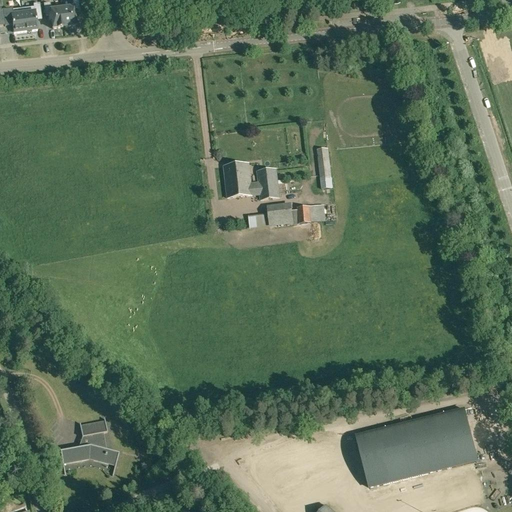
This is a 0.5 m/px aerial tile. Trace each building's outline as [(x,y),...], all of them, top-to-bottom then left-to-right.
[(72,5),(61,7),(64,28),(76,26),(75,18),(77,18),(77,12),(80,12),(78,0),(77,0),(72,1),(72,5)] [(22,9),(25,33),(37,31),(36,21),(41,20),(39,4),(33,4),(34,8),(22,9)] [(52,29),(64,28),(61,7),(50,8),(50,4),(43,4),(45,16),(51,16),(52,29)] [(13,35),(25,33),(22,9),(5,12),(6,23),(12,23),(13,35)] [(327,149),(317,150),(321,190),(332,189),(327,149)] [(259,182),(251,183),(249,164),(224,167),(228,199),(260,196),(261,201),(279,199),(276,170),(257,172),(259,182)] [(297,211),(292,211),(294,225),(307,223),(311,223),(309,207),(297,209),(297,211)] [(268,214),(248,216),(250,229),(250,230),(261,228),(269,227),(268,214)] [(464,409),(355,436),(368,489),(370,489),(421,476),(477,462),(464,409)] [(79,424),(82,438),(88,437),(90,446),(85,447),(60,452),(64,475),(65,475),(63,464),(89,459),(115,466),(112,476),(113,477),(119,454),(106,451),(103,434),(107,433),(104,419),(105,423),(81,428),(80,424),(79,424)] [(161,450),(151,444),(147,450),(157,456),(161,450)] [(150,461),(142,465),(148,478),(155,474),(150,461)]
